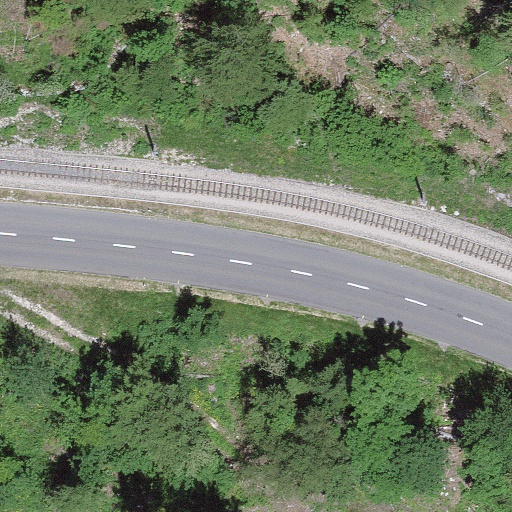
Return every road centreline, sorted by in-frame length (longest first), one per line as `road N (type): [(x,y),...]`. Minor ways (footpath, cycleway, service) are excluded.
road 1 (secondary): [(511,337),(360,287),(256,265),(0,234)]
road 2 (track): [(0,299),(141,380),(286,492),(334,511)]
